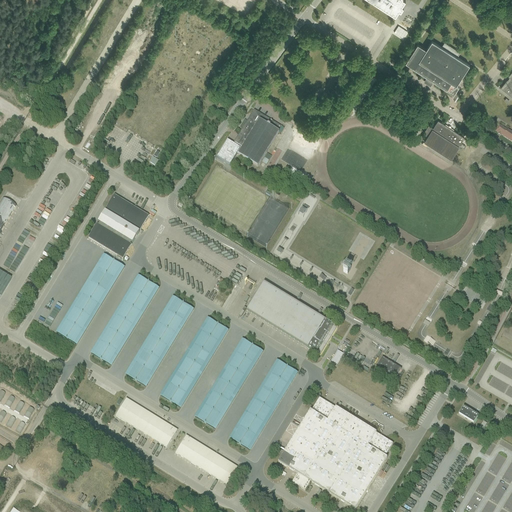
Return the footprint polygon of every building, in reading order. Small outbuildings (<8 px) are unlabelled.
[(372,0),(396,15),(400,10),(401,11),(404,7),(402,5),(405,0),(372,0)] [(399,25),(395,32),(403,37),(407,31),(399,25)] [(411,68),(427,79),(426,81),(430,85),(432,82),(454,96),(460,87),(457,85),(470,64),(458,57),(460,52),(445,42),(442,46),(432,40),(426,49),(418,44),(406,62),(412,67),(411,68)] [(501,88),(504,91),(511,96),(511,72),(509,76),(510,78),(508,81),(507,80),(501,88)] [(279,133),(278,133),(281,127),(254,110),(234,143),(233,144),(227,141),(216,158),(230,166),(237,154),(238,155),(238,156),(257,168),(279,133)] [(428,136),(425,141),(451,158),(459,146),(464,137),(454,130),(454,129),(451,127),(451,126),(450,125),(449,126),(446,124),(445,125),(438,120),(433,128),(429,125),(424,133),(428,136)] [(495,131),(501,135),(504,137),(503,137),(511,142),(511,133),(508,131),(507,131),(504,129),(503,130),(502,130),(503,128),(499,126),(495,131)] [(264,158),(268,160),(269,161),(272,156),(268,153),(264,158)] [(150,163),(155,166),(158,161),(153,158),(150,163)] [(85,201),(96,179),(90,176),(79,198),(85,201)] [(100,224),(99,225),(97,224),(88,239),(123,259),(131,245),(130,244),(131,242),(132,244),(139,232),(137,231),(138,230),(140,231),(149,216),(114,196),(106,210),(107,211),(106,212),(105,211),(98,223),(100,224)] [(2,199),(0,202),(0,234),(17,207),(2,199)] [(70,212),(67,217),(72,220),(76,215),(70,212)] [(125,267),(104,254),(56,333),(78,345),(125,267)] [(159,288),(138,275),(90,354),(111,366),(159,288)] [(325,338),(333,325),(264,283),(246,312),(316,354),(317,351),(322,354),(328,343),(325,338)] [(193,309),(172,297),(125,375),(146,388),(193,309)] [(228,330),(207,318),(160,396),(181,409),(228,330)] [(263,351),(242,339),(194,417),(215,430),(263,351)] [(332,362),(339,366),(345,355),(338,351),(332,362)] [(389,378),(388,379),(394,382),(401,370),(382,358),(375,369),(389,378)] [(298,373),(277,360),(229,439),(250,451),(298,373)] [(114,403),(119,406),(122,400),(117,397),(114,403)] [(115,417),(167,448),(177,431),(126,399),(115,417)] [(278,463),(289,470),(297,475),(292,483),(295,485),(305,491),(310,483),(355,510),(387,459),(385,457),(393,444),(384,439),(380,436),(335,409),(319,399),(311,412),(310,411),(283,454),(278,463)] [(459,415),(473,424),(478,416),(463,407),(459,415)] [(237,468),(186,436),(175,454),(226,486),(237,468)]
